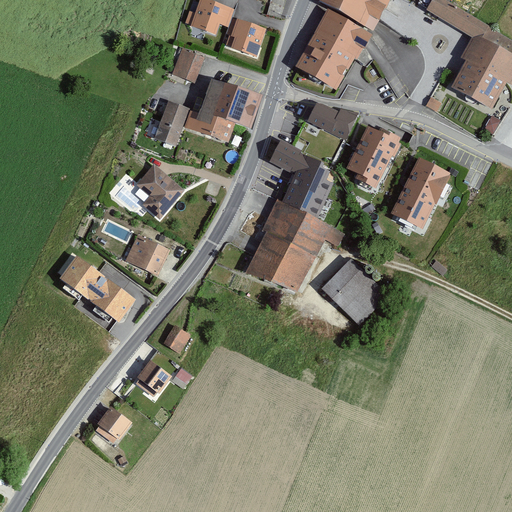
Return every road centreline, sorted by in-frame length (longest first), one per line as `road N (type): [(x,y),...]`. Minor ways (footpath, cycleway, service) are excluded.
road 1 (tertiary): [(13,511),(67,426),(230,211),(275,89)]
road 2 (residential): [(511,163),(413,116),(275,89)]
road 3 (unknown): [(388,18),(426,41),(435,58),(413,116)]
